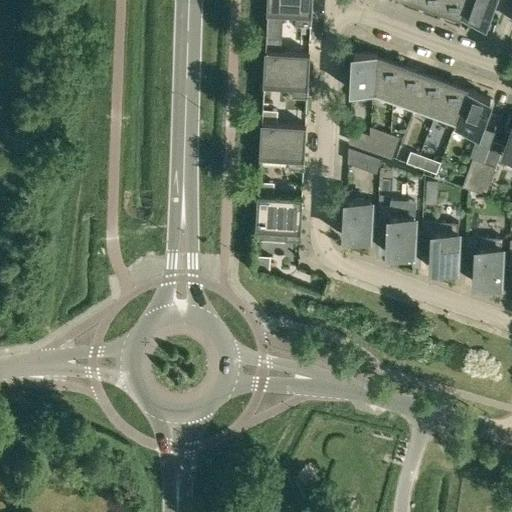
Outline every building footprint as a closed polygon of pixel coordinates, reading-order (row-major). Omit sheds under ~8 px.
[(267,0),(267,12),(268,12),(269,8),(297,10),(296,24),(311,25),(312,0),(267,0)] [(443,0),(441,8),(461,15),(466,0),(443,0)] [(466,0),(461,15),(484,23),(492,0),(466,0)] [(267,37),(266,50),(281,50),(281,38),(267,37)] [(310,52),(281,50),(266,50),(265,50),(263,84),(265,84),(265,80),(293,82),(292,96),(308,97),(310,52)] [(352,91),(372,92),(384,58),(377,56),(377,53),(354,52),(353,73),(352,73),(352,75),(353,75),(352,91)] [(405,66),(384,58),(372,92),(375,92),(393,99),(405,66)] [(426,74),(405,66),(393,99),(414,106),(426,74)] [(414,106),(435,114),(447,81),(426,74),(414,106)] [(454,125),(455,125),(468,89),(447,81),(435,114),(455,121),(454,125)] [(491,97),(468,89),(455,125),(477,134),(491,97)] [(262,122),(277,122),(278,110),(263,109),(262,122)] [(289,168),(302,169),(304,169),(306,124),(277,122),(262,122),(261,121),(259,156),(261,156),(261,152),(289,154),(289,168)] [(377,151),(383,153),(391,134),(371,127),(371,135),(370,135),(382,139),(377,151)] [(370,135),(371,135),(350,128),(350,141),(377,151),(382,139),(370,135)] [(391,134),(383,153),(391,156),(398,136),(391,134)] [(380,159),(349,147),(349,161),(376,171),(380,159)] [(416,165),(420,153),(410,150),(406,161),(416,165)] [(420,153),(416,165),(425,168),(429,157),(420,153)] [(462,186),(474,189),(484,161),(472,157),(462,186)] [(484,161),(474,189),(486,193),(496,166),(484,161)] [(426,178),(425,202),(437,202),(438,178),(426,178)] [(259,193),(273,194),(274,182),(260,181),(259,193)] [(300,241),(303,196),(273,194),(259,193),(258,193),(256,228),(258,228),(258,224),(286,226),(285,240),(300,241)] [(371,199),(347,198),(345,237),(369,238),(371,199)] [(377,241),(389,241),(388,253),(412,254),(414,215),(415,201),(391,199),(391,204),(379,204),(377,232),(377,241)] [(422,220),(421,248),(433,248),(432,269),(456,270),(458,221),(422,220)] [(476,263),(476,268),(475,284),(499,285),(502,236),(466,235),(464,263),(476,263)] [(256,266),(270,273),(271,256),(256,255),(256,266)]
